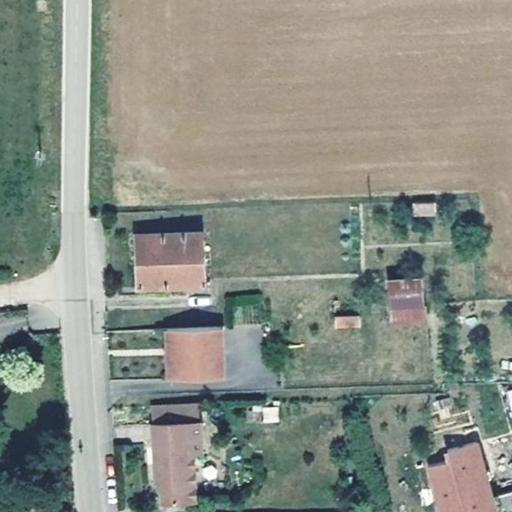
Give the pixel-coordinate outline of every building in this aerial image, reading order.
[(435,200),(412,201),(413,212),(435,212),(435,200)] [(137,287),(166,285),(205,283),(201,232),(135,234),(137,287)] [(387,280),(389,306),(425,304),(423,277),(387,280)] [(166,285),(137,287),(137,296),(167,294),(166,285)] [(230,304),(231,317),(260,316),(259,302),(230,304)] [(334,315),(334,327),(361,327),(360,315),(334,315)] [(220,318),(165,322),(169,372),(223,368),(220,318)] [(198,402),(150,404),(152,456),(155,456),(156,466),(153,467),(153,481),(161,480),(162,502),(194,500),(192,452),(200,452),(198,402)] [(278,422),(278,406),(261,406),(262,422),(278,422)] [(495,511),(478,445),(449,453),(452,462),(428,469),(439,511),(495,511)]
